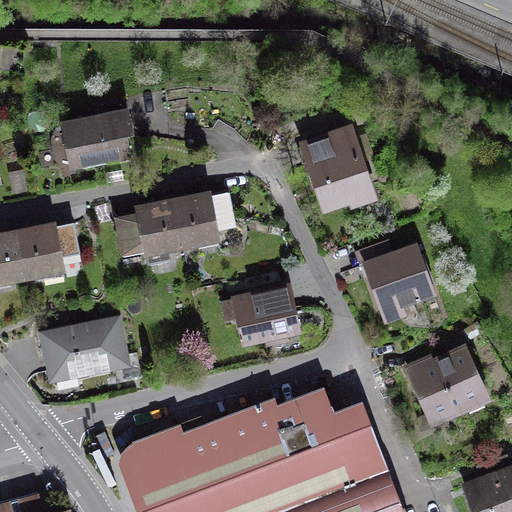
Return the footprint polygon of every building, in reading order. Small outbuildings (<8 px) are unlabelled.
[(71,128),(78,173),(139,163),(132,118),(71,128)] [(297,149),(320,218),(368,203),(346,134),(297,149)] [(182,253),(214,247),(204,197),(170,204),(182,253)] [(142,261),(182,253),(170,204),(132,212),(142,261)] [(21,238),(31,286),(68,279),(58,230),(21,238)] [(0,292),(31,286),(21,238),(0,242),(0,292)] [(413,248),(360,268),(383,330),(403,322),(400,314),(433,302),(413,248)] [(228,302),(239,351),(296,339),(285,290),(228,302)] [(54,387),(125,372),(116,323),(44,337),(54,387)] [(403,376),(429,433),(487,407),(461,350),(403,376)] [(396,511),(357,411),(329,421),(320,397),(274,412),(271,407),(181,437),(178,430),(130,447),(122,454),(115,466),(115,473),(133,511),(396,511)] [(460,494),(467,511),(511,511),(511,478),(510,474),(460,494)] [(0,511),(37,511),(34,498),(0,506),(0,511)]
